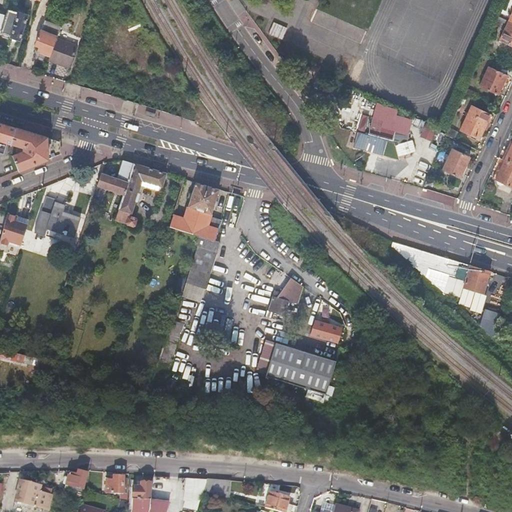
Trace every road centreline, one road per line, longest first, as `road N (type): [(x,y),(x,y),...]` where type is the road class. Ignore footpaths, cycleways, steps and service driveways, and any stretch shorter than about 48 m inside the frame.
road 1 (residential): [(0,460),(230,467),(307,479)]
road 2 (residential): [(261,171),(248,217),(253,234),(348,312),(331,389)]
road 3 (residential): [(215,0),(303,116),(317,164),(313,187)]
road 4 (primary): [(92,133),(177,159),(245,167)]
road 5 (primary): [(245,167),(98,114)]
road 6 (residential): [(307,479),(451,511)]
road 7 (residential): [(465,223),(511,105)]
